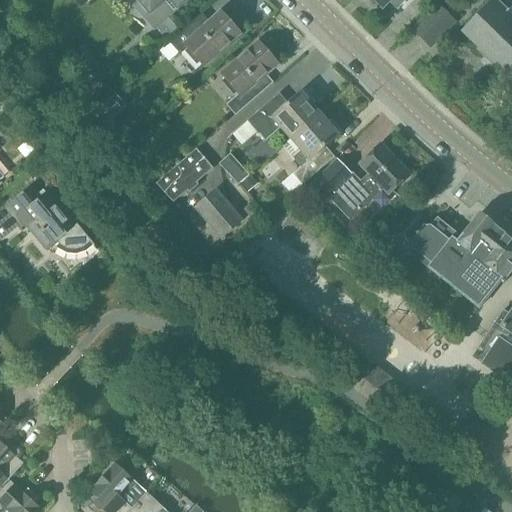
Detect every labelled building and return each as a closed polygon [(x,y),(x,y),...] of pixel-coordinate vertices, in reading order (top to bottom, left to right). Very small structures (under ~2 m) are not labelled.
[(136,0),(158,25),(186,0),(136,0)] [(405,0),(369,0),(381,11),(388,3),(396,10),(405,0)] [(429,47),(452,23),(435,6),(412,30),(429,47)] [(511,73),(511,30),(511,31),(486,7),(462,33),(482,52),(483,50),(496,63),(498,60),(511,73)] [(203,66),(239,35),(220,14),(204,28),(197,19),(168,44),(178,55),(186,47),(203,66)] [(260,79),(276,65),(257,44),(221,75),(238,95),(225,106),(235,117),(268,88),(260,79)] [(77,83),(93,100),(110,83),(95,67),(77,83)] [(264,141),(271,134),(280,127),(290,139),(318,114),(300,93),(287,104),(278,94),(247,121),(264,141)] [(318,114),(290,139),(300,150),(292,157),(300,167),(293,174),(302,185),(333,157),(324,147),(337,136),(318,114)] [(387,195),(407,176),(380,147),(360,166),(369,175),(359,185),(337,161),(306,191),(341,228),(382,189),(387,195)] [(1,148),(0,148),(0,165),(6,173),(16,165),(1,148)] [(171,202),(209,169),(193,150),(154,183),(171,202)] [(241,182),(252,171),(233,150),(221,160),(241,182)] [(56,206),(42,191),(36,196),(29,188),(8,206),(47,251),(59,242),(61,245),(69,248),(76,249),(84,246),(92,240),(77,224),(74,227),(71,223),(72,223),(56,206)] [(220,238),(240,221),(215,192),(195,209),(220,238)] [(265,217),(252,203),(243,211),(256,225),(265,217)] [(427,270),(477,308),(499,282),(502,285),(511,273),(511,248),(508,245),(511,242),(504,236),(505,234),(478,214),(462,235),(460,234),(458,238),(436,221),(431,228),(430,227),(422,228),(411,242),(411,249),(413,251),(410,255),(428,268),(427,270)] [(511,310),(509,316),(503,312),(477,349),(489,357),(483,365),(511,384),(511,310)] [(437,434),(446,422),(374,368),(365,381),(437,434)] [(455,453),(493,418),(482,407),(445,441),(455,453)] [(0,486),(7,479),(9,481),(23,464),(17,458),(21,453),(14,447),(9,452),(0,443),(0,486)] [(116,465),(86,498),(93,504),(88,509),(92,511),(96,511),(99,509),(101,511),(130,511),(132,510),(131,509),(118,497),(133,480),(116,465)] [(7,479),(0,486),(0,502),(8,509),(4,511),(36,511),(39,509),(33,503),(37,498),(30,492),(26,497),(9,481),(7,479)] [(132,510),(130,511),(161,511),(163,510),(146,494),(131,509),(132,510)] [(453,494),(444,505),(452,511),(453,511),(462,501),(453,494)]
